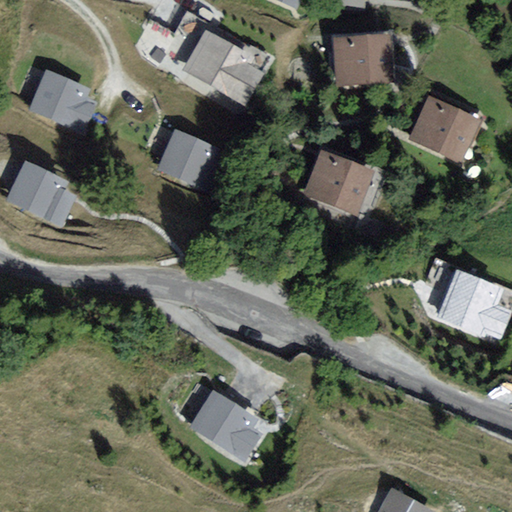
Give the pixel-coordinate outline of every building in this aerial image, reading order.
[(301,0),(263,0),(296,14),(301,0)] [(363,0),(337,0),(337,16),(363,16),(363,0)] [(242,56),(202,35),(181,76),(244,108),(259,79),(236,68),(242,56)] [(385,39),(332,43),(336,89),(389,85),(385,39)] [(102,98),(44,75),(28,116),(86,138),(102,98)] [(478,123),(426,100),(407,142),(460,165),(478,123)] [(220,152),(173,134),(157,176),(204,194),(220,152)] [(372,176),(318,155),(301,199),(355,220),(372,176)] [(80,190),(23,165),(3,207),(60,231),(80,190)] [(503,286),(427,254),(413,287),(438,318),(500,344),(511,314),(511,311),(495,305),(503,286)] [(265,425),(209,394),(189,430),(244,469),(265,425)] [(426,511),(390,492),(378,511),(426,511)]
